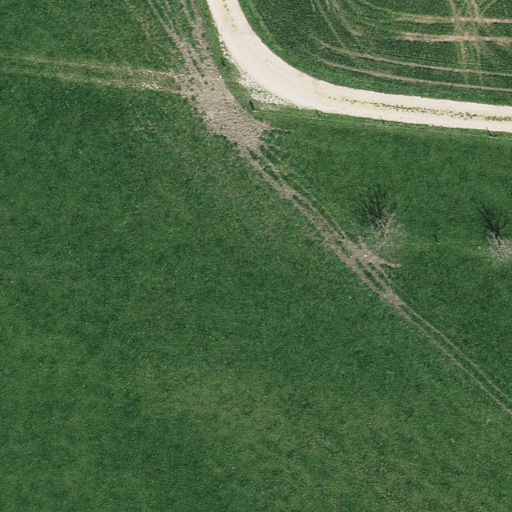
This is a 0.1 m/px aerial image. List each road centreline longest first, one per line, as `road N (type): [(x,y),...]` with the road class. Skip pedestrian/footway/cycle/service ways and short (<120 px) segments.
road 1 (track): [(209,0),(221,41),(272,99),(511,132)]
road 2 (track): [(0,68),(272,99)]
